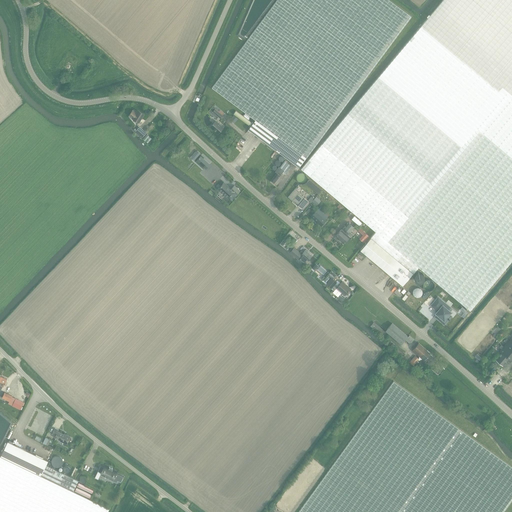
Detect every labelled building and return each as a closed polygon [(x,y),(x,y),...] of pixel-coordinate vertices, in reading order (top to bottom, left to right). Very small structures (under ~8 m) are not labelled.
[(248,130),(299,167),(411,16),(389,0),(277,0),(212,88),(255,120),(248,130)] [(511,0),(443,0),(420,28),(301,169),(376,231),(360,250),(403,286),(413,273),(418,267),(470,311),(511,260),(511,0)] [(70,72),(68,71),(72,65),(68,62),(64,68),(66,69),(60,78),(64,81),(70,72)] [(218,118),(219,117),(220,118),(222,119),(223,117),(222,116),(225,113),(220,109),(219,111),(214,107),(210,111),(212,113),(212,112),(218,118)] [(133,110),(129,115),(133,117),(132,118),(139,122),(144,114),(137,110),(136,112),(133,110)] [(249,125),(252,121),(236,110),(234,114),(249,125)] [(218,133),(223,127),(215,121),(210,127),(218,133)] [(135,131),(142,137),(146,133),(139,127),(136,130),(135,131)] [(147,134),(143,138),(148,143),(152,138),(147,134)] [(201,156),(196,161),(205,169),(210,164),(201,156)] [(286,173),(291,166),(285,161),(280,168),(279,167),(275,172),(277,173),(271,180),(277,185),(282,177),(280,176),(284,171),(286,173)] [(309,180),(307,183),(313,188),(315,185),(309,180)] [(236,188),(234,185),(230,189),(227,187),(227,186),(224,183),(218,189),(228,198),(233,192),(236,195),(240,191),(236,188)] [(296,188),(288,197),(292,200),(292,199),(299,205),(298,205),(302,209),(308,201),(308,200),(298,193),(299,191),(296,188)] [(313,200),(312,202),(316,205),(320,200),(316,197),(314,199),(313,200)] [(316,211),(311,216),(321,225),(325,221),(325,220),(325,219),(328,216),(318,208),(316,211)] [(352,219),(359,225),(362,222),(355,215),(352,219)] [(350,237),(353,234),(350,231),(354,227),(348,222),(342,229),(335,236),(343,243),(349,236),(350,237)] [(293,246),(289,251),(290,252),(296,257),(299,253),(301,255),(303,252),(301,250),(300,252),(294,247),(293,246)] [(301,255),(298,258),(305,263),(307,260),(312,255),(305,250),(303,252),(301,255)] [(331,278),(326,284),(331,289),(332,288),(333,286),(335,284),(337,282),(333,279),(331,278)] [(333,286),(332,288),(334,290),(332,292),(338,297),(340,295),(340,296),(343,298),(344,298),(346,297),(346,295),(345,295),(347,293),(351,288),(349,287),(342,281),(338,286),(335,284),(333,286)] [(438,318),(444,324),(448,319),(449,319),(449,318),(451,316),(448,314),(450,312),(448,310),(450,308),(438,298),(432,306),(438,311),(436,313),(440,316),(438,318)] [(374,322),(370,326),(384,339),(388,335),(374,322)] [(401,344),(407,336),(392,323),(385,331),(401,344)] [(511,360),(511,337),(504,347),(501,345),(500,347),(502,349),(500,351),(501,353),(496,360),(503,366),(508,359),(511,361),(511,360)] [(429,362),(433,357),(429,354),(430,353),(418,343),(412,350),(424,360),(425,358),(429,362)] [(388,348),(400,358),(404,354),(392,344),(388,348)] [(410,362),(413,365),(419,359),(415,356),(410,362)] [(501,511),(511,499),(511,466),(393,381),(298,511),(501,511)] [(5,392),(2,398),(9,401),(12,396),(5,392)] [(20,409),(24,402),(15,398),(12,405),(20,409)] [(55,428),(52,434),(56,436),(55,437),(61,441),(66,444),(68,441),(69,441),(70,441),(71,439),(71,438),(70,437),(66,435),(65,435),(58,432),(59,430),(55,428)] [(41,476),(46,465),(48,461),(8,442),(1,456),(41,476)] [(107,511),(109,509),(90,499),(73,491),(78,481),(46,465),(41,476),(1,456),(0,456),(0,511),(107,511)] [(63,463),(62,462),(62,461),(61,460),(60,459),(59,459),(57,459),(55,460),(55,461),(54,463),(54,465),(55,466),(56,467),(57,467),(58,467),(60,467),(61,466),(62,465),(63,463)] [(100,466),(98,471),(101,473),(100,475),(105,477),(105,476),(108,478),(107,479),(116,483),(118,481),(121,483),(123,477),(124,477),(115,473),(116,471),(112,470),(113,469),(109,467),(109,468),(104,466),(104,467),(100,465),(100,466)] [(78,483),(75,491),(90,497),(94,489),(78,483)]
